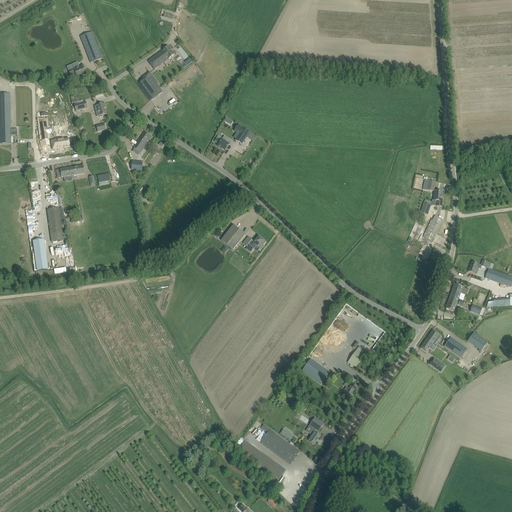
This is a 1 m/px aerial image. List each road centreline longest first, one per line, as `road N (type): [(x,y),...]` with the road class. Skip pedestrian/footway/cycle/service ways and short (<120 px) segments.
road 1 (unclassified): [(136,115),(235,181),(360,298),(423,330)]
road 2 (unclassified): [(423,330),(453,230),(441,0)]
road 3 (track): [(0,288),(168,268),(231,210),(261,204)]
road 4 (unclassified): [(305,511),(338,447),(423,330)]
road 5 (unclassified): [(0,169),(104,155),(136,115)]
